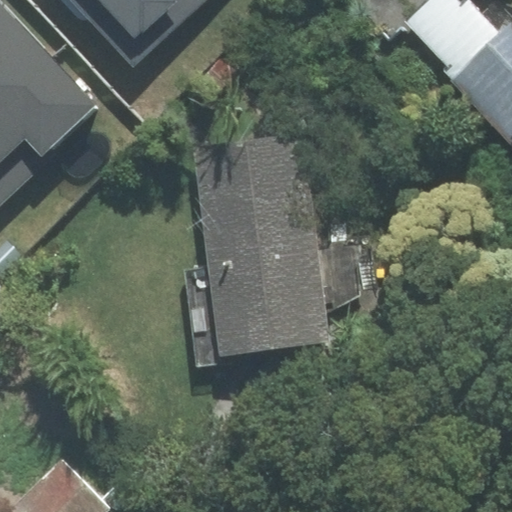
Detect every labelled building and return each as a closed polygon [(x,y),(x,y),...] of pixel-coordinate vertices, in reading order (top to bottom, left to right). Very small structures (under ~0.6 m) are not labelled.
[(0,0),(0,204),(102,106),(0,0)] [(203,0),(73,0),(133,65),(203,0)] [(511,21),(494,3),(482,15),(468,0),(428,0),(406,21),(450,67),(445,71),(511,142),(511,21)] [(307,137),(195,149),(208,267),(186,269),(196,366),(222,363),(221,355),(330,343),(307,137)] [(11,511),(103,511),(107,508),(61,463),(11,511)]
